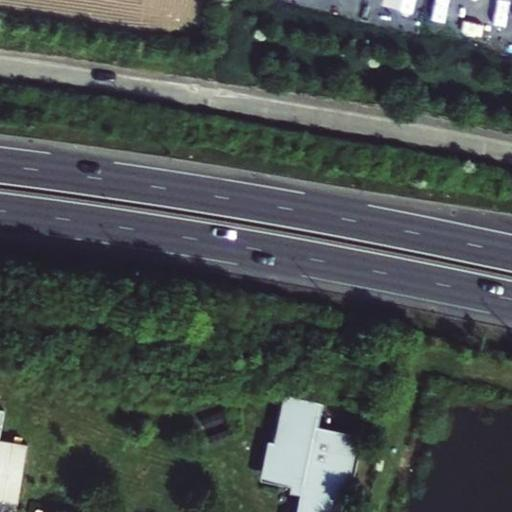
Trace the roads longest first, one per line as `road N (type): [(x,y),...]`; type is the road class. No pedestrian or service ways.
road 1 (trunk): [(0,210),(511,299)]
road 2 (trunk): [(511,252),(0,165)]
